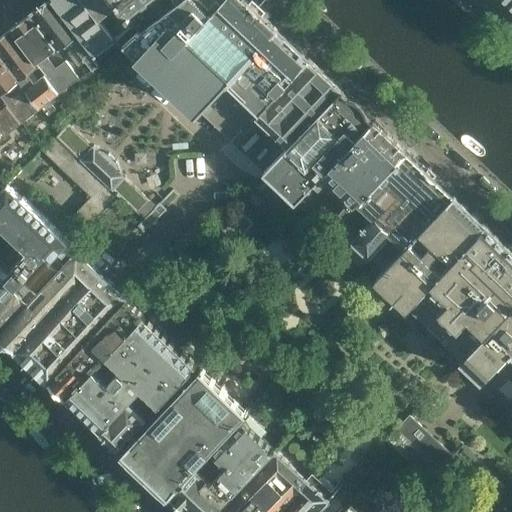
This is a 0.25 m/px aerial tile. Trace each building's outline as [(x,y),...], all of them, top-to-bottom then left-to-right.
[(102,62),(54,0),(48,0),(32,12),(80,74),(82,77),(102,62)] [(123,46),(87,0),(54,0),(102,62),(123,46)] [(143,31),(142,29),(119,0),(87,0),(123,46),(127,43),(143,31)] [(119,0),(142,29),(179,0),(119,0)] [(375,120),(338,85),(278,28),(247,0),(179,0),(142,29),(143,31),(127,43),(263,171),(296,203),(375,120)] [(80,74),(32,12),(12,27),(63,93),(66,91),(63,87),(80,74)] [(68,100),(63,93),(12,27),(0,36),(0,51),(42,106),(60,131),(72,119),(67,114),(60,108),(68,100)] [(42,106),(0,51),(0,92),(22,121),(42,106)] [(22,121),(0,92),(0,123),(8,134),(23,123),(22,121)] [(67,114),(75,106),(68,100),(60,108),(67,114)] [(454,195),(442,184),(375,120),(296,203),(329,233),(359,201),(375,216),(372,219),(370,217),(353,235),(353,241),(367,254),(373,254),(390,235),(388,234),(391,231),(406,246),(454,195)] [(121,168),(119,158),(112,151),(102,150),(93,141),(90,144),(70,124),(59,136),(137,210),(148,198),(128,179),(130,176),(121,168)] [(115,197),(53,138),(42,150),(90,195),(105,209),(115,197)] [(23,196),(21,197),(6,184),(0,190),(0,302),(44,256),(53,264),(71,245),(73,243),(58,229),(23,196)] [(134,240),(179,192),(173,186),(128,234),(134,240)] [(73,243),(105,209),(90,195),(58,229),(73,243)] [(511,249),(501,239),(454,195),(406,246),(376,278),(463,359),(493,327),(506,340),(499,347),(497,345),(485,358),(482,355),(471,367),(486,381),(497,369),(493,366),(508,350),(511,353),(511,383),(504,392),(509,397),(510,396),(511,397),(511,249)] [(0,333),(0,334),(78,251),(71,245),(53,264),(44,256),(0,302),(0,333)] [(49,379),(127,297),(111,282),(78,251),(0,334),(33,364),(49,379)] [(108,352),(144,313),(127,297),(49,379),(66,396),(95,365),(108,352)] [(161,402),(198,363),(144,313),(108,352),(121,365),(109,378),(95,365),(66,396),(103,430),(132,400),(144,386),(161,402)] [(170,494),(241,418),(248,411),(202,368),(124,450),(170,494)] [(120,446),(149,415),(132,400),(103,430),(120,446)] [(431,436),(408,414),(397,426),(411,439),(420,448),(431,436)] [(189,511),(213,511),(273,448),(241,418),(170,494),(189,511)] [(411,439),(397,426),(386,438),(400,451),(411,439)] [(280,441),(287,434),(281,428),(274,435),(280,441)] [(452,455),(431,436),(420,448),(441,467),(452,455)] [(441,467),(420,448),(411,439),(400,451),(430,479),(441,467)] [(273,511),(305,478),(273,448),(213,511),(273,511)] [(315,511),(328,499),(305,478),(273,511),(315,511)]
